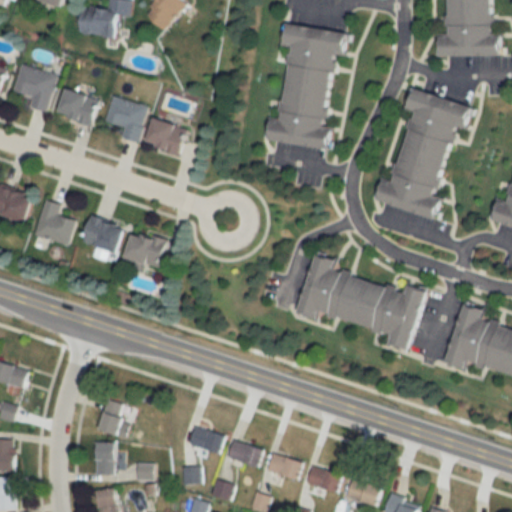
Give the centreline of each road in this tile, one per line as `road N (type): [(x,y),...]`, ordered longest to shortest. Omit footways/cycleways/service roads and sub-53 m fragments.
road 1 (tertiary): [(0,298),(511,470)]
road 2 (residential): [(0,141),(224,218)]
road 3 (residential): [(401,0),(402,46),(355,159),(349,194),(357,219)]
road 4 (residential): [(55,511),(55,443),(85,327)]
road 5 (residential): [(357,219),(371,238),(403,254),(511,287)]
